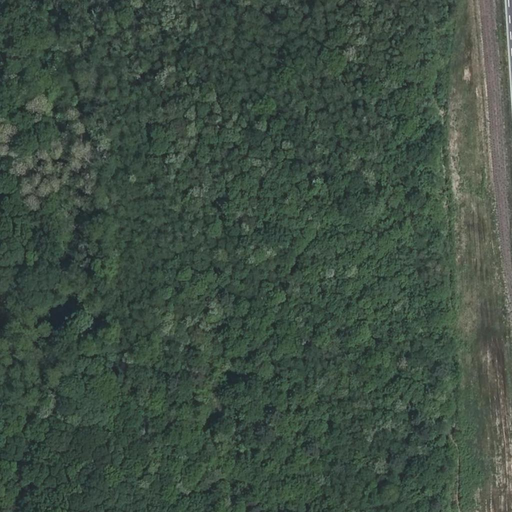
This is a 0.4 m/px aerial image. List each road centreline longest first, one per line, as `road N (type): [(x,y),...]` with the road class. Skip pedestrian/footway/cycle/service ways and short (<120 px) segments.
road 1 (track): [(66,0),(83,55),(72,180),(18,511)]
road 2 (track): [(85,511),(79,469),(41,362)]
